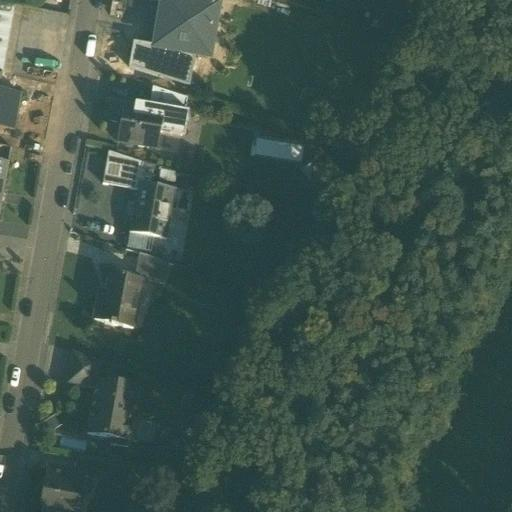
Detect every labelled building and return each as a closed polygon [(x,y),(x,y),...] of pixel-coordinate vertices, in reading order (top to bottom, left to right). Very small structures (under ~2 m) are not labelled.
[(187,1),(178,0),(163,0),(163,5),(155,49),(194,56),(208,58),(217,7),(187,1)] [(0,15),(13,18),(15,7),(0,4),(0,15)] [(0,27),(11,29),(13,18),(0,15),(0,27)] [(0,38),(9,40),(11,29),(0,27),(0,38)] [(0,49),(7,51),(9,40),(0,38),(0,49)] [(155,49),(133,44),(129,69),(188,87),(194,56),(155,49)] [(187,100),(153,89),(150,107),(185,113),(187,100)] [(0,128),(12,131),(19,94),(0,90),(0,128)] [(150,107),(135,105),(134,111),(124,109),(118,144),(138,147),(137,148),(143,149),(144,148),(157,150),(160,134),(184,138),(189,114),(185,113),(150,107)] [(142,164),(108,153),(102,186),(136,192),(138,184),(150,186),(153,173),(141,171),(142,164)] [(0,213),(9,165),(0,163),(0,213)] [(150,186),(138,184),(136,192),(129,235),(166,241),(175,191),(150,186)] [(167,265),(138,256),(135,280),(139,280),(139,282),(163,286),(167,265)] [(135,280),(109,275),(105,303),(96,301),(93,320),(110,323),(110,328),(131,332),(139,282),(139,280),(135,280)] [(101,363),(72,354),(67,386),(95,391),(96,380),(98,380),(101,363)] [(98,380),(96,380),(95,391),(87,436),(110,440),(109,447),(128,450),(129,444),(136,445),(140,422),(134,420),(139,388),(98,380)] [(99,465),(75,461),(73,474),(84,477),(84,479),(96,481),(99,465)] [(73,474),(47,469),(43,489),(45,489),(42,508),(56,511),(57,506),(78,510),(84,479),(84,477),(73,474)]
